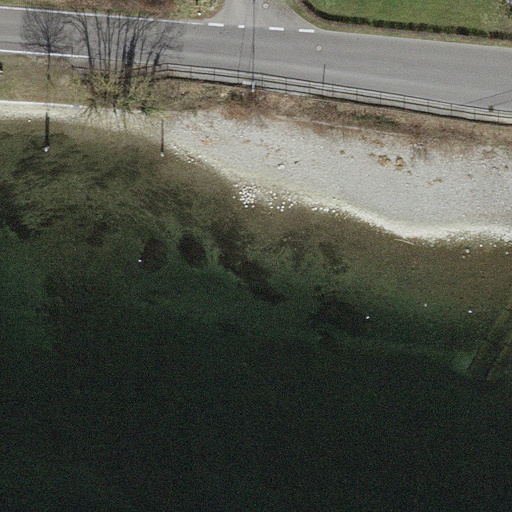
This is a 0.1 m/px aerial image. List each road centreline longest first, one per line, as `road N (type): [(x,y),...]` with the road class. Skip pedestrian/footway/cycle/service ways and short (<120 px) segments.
road 1 (tertiary): [(258,51),(0,29)]
road 2 (tertiary): [(511,81),(258,51)]
